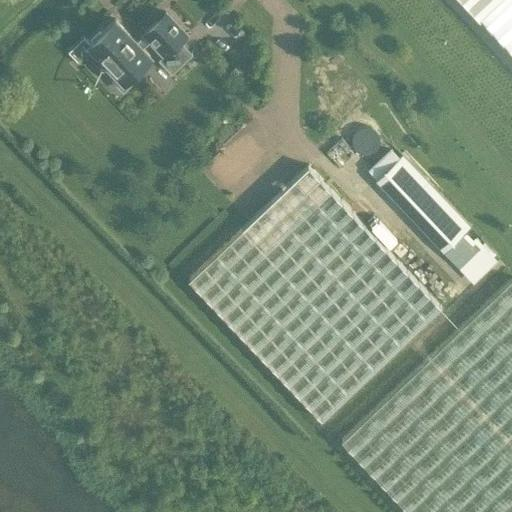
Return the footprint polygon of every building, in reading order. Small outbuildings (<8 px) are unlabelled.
[(511,0),(465,0),(511,50),(511,0)] [(192,52),(181,40),(187,34),(164,10),(139,34),(140,36),(135,41),(112,16),(82,46),(103,68),(100,71),(120,92),(138,74),(134,70),(149,55),(141,47),(146,42),(161,57),(158,59),(171,73),(192,52)] [(502,256),(393,144),(367,169),(476,281),(502,256)] [(308,163),(188,277),(321,416),(441,302),(308,163)] [(511,511),(511,278),(344,437),(414,511),(511,511)]
